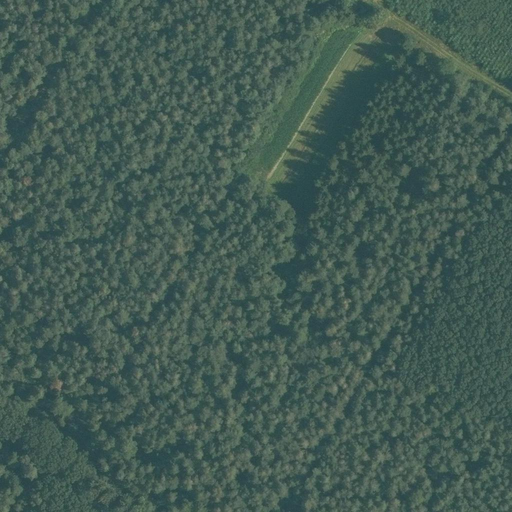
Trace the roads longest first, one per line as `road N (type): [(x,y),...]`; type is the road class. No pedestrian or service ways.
road 1 (track): [(99,0),(0,152)]
road 2 (track): [(0,422),(125,511)]
